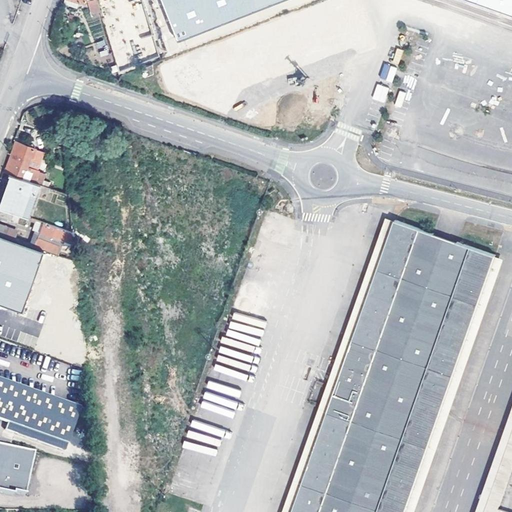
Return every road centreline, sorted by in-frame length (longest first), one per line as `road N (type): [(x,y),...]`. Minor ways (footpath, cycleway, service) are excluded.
road 1 (unknown): [(312,217),(305,276),(229,511)]
road 2 (unclassified): [(302,167),(18,70)]
road 3 (unclassified): [(345,180),(511,218)]
